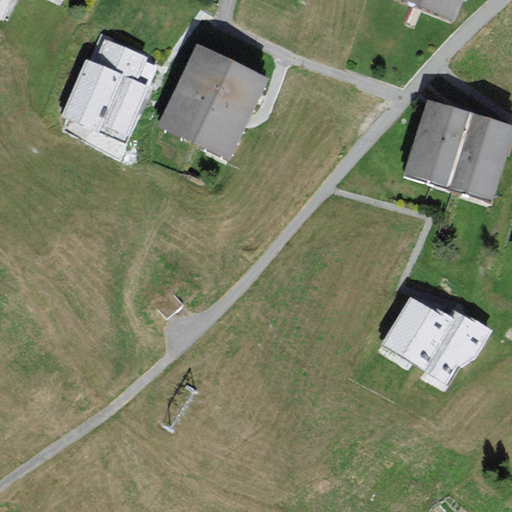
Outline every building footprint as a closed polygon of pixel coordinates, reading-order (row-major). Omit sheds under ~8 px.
[(398,0),(451,21),(459,0),(398,0)] [(150,86),(137,80),(147,56),(100,35),(89,59),(85,57),(60,113),(124,142),(150,86)] [(268,78),(199,46),(160,128),(229,160),(268,78)] [(511,135),(511,126),(426,102),(406,174),(494,199),(511,135)] [(416,289),(382,346),(448,385),(481,328),(416,289)]
